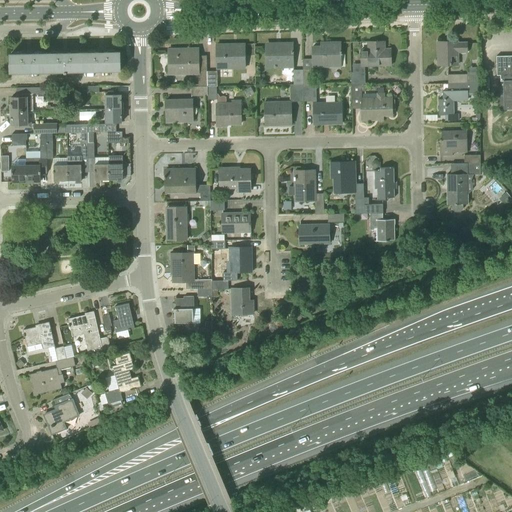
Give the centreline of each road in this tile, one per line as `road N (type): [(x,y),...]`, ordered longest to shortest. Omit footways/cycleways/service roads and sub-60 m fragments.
road 1 (motorway): [(511,302),(316,374),(23,511)]
road 2 (motorway): [(511,333),(256,428),(62,511)]
road 3 (motorway): [(129,511),(511,363)]
road 4 (residential): [(224,511),(164,364),(145,277)]
road 5 (tertiary): [(157,9),(342,6)]
road 6 (residential): [(265,142),(415,142)]
road 7 (residential): [(0,307),(145,277)]
road 8 (residential): [(0,200),(141,197)]
road 9 (residential): [(415,142),(412,5)]
road 10 (residential): [(138,145),(265,142)]
road 11 (residential): [(268,268),(265,142)]
